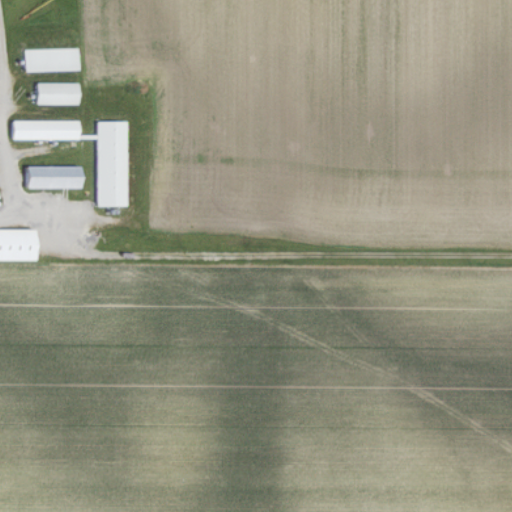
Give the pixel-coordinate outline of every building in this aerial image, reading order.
[(22,71),(76,69),(75,48),(21,49),(22,71)] [(75,104),(76,83),(34,82),(33,103),(75,104)] [(8,138),(75,138),(76,120),(8,119),(8,138)] [(93,121),(94,205),(124,205),(123,121),(93,121)] [(77,165),(32,166),(32,173),(23,173),(24,187),(77,187),(77,165)] [(0,228),(0,259),(31,259),(31,228),(0,228)]
